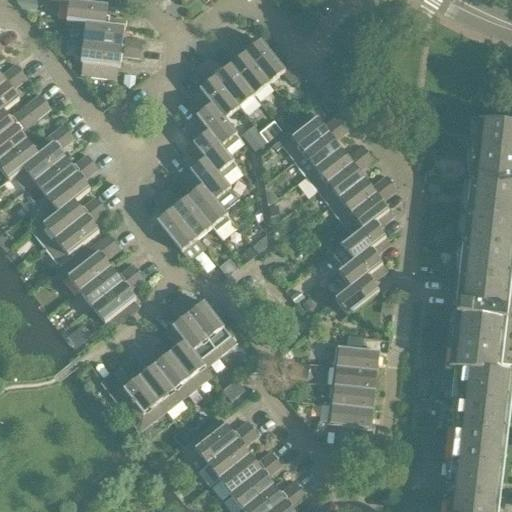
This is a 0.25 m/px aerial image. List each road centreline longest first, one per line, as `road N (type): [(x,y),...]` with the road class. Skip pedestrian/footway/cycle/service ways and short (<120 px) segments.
road 1 (residential): [(334,478),(384,445),(412,188),(348,103),(304,63)]
road 2 (residential): [(334,478),(269,396),(274,356),(220,290),(178,273)]
road 3 (residential): [(129,170),(126,151),(22,22),(0,10)]
road 4 (residential): [(304,63),(263,10),(223,6),(173,44)]
road 5 (residential): [(129,170),(157,153),(173,44)]
road 6 (residential): [(90,357),(145,315),(178,273)]
